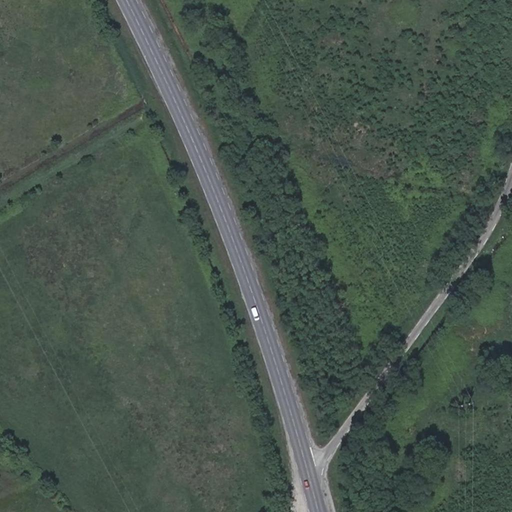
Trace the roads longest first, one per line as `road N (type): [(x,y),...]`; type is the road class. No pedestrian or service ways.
road 1 (secondary): [(127,0),(193,130),(311,473)]
road 2 (residential): [(511,180),(485,237),(311,473)]
